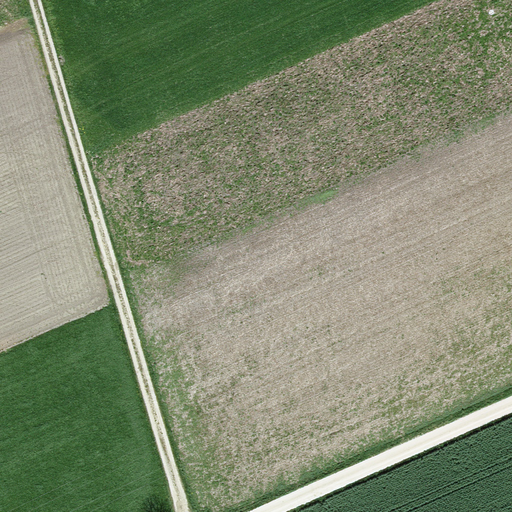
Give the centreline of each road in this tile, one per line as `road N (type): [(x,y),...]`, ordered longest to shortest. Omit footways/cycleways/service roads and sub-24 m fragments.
road 1 (track): [(35,0),(183,511)]
road 2 (track): [(255,511),(511,399)]
